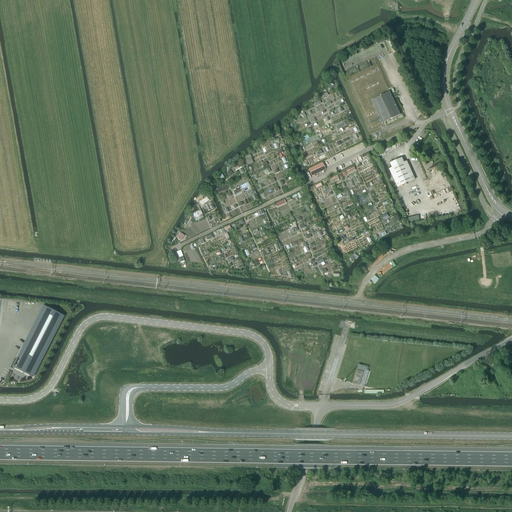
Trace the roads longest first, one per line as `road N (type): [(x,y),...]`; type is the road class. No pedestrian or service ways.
road 1 (motorway): [(511,459),(0,452)]
road 2 (unclassified): [(0,399),(44,392),(80,329),(104,316),(252,335),(266,347),(269,370)]
road 3 (secondary): [(511,437),(210,433)]
road 4 (tertiary): [(500,208),(444,94),(447,61),(476,0)]
road 5 (unclassified): [(320,406),(403,401),(511,339)]
road 6 (unclassified): [(127,427),(127,395),(135,387),(224,387),(269,370)]
